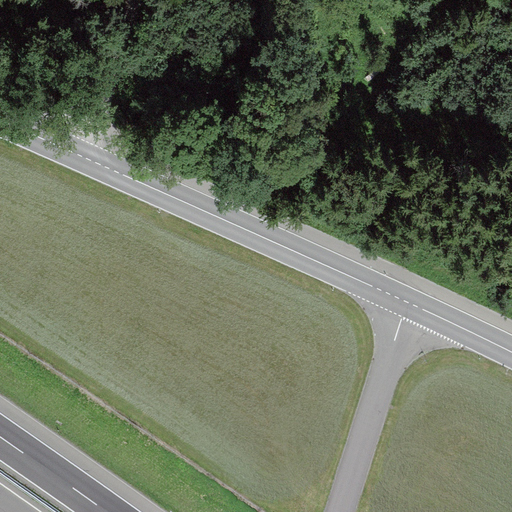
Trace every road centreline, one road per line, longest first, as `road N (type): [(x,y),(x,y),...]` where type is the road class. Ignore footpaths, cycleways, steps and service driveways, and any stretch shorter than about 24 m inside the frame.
road 1 (primary): [(0,119),(409,304)]
road 2 (residential): [(409,304),(340,511)]
road 3 (track): [(136,0),(79,156)]
road 4 (motorway): [(107,511),(0,437)]
